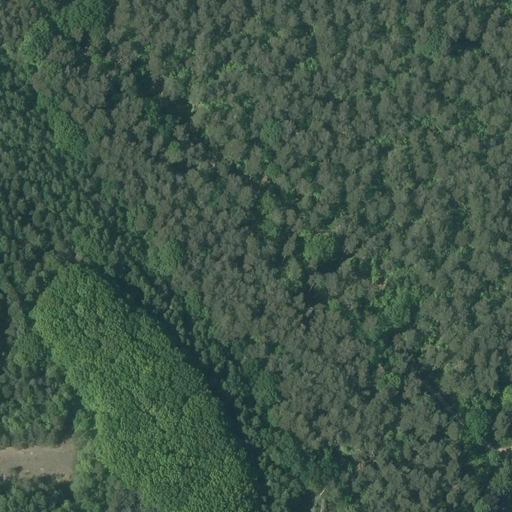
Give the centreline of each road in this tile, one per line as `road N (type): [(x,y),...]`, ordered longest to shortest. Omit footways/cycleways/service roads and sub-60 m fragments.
road 1 (track): [(48,0),(501,464)]
road 2 (track): [(0,251),(81,394),(79,511)]
